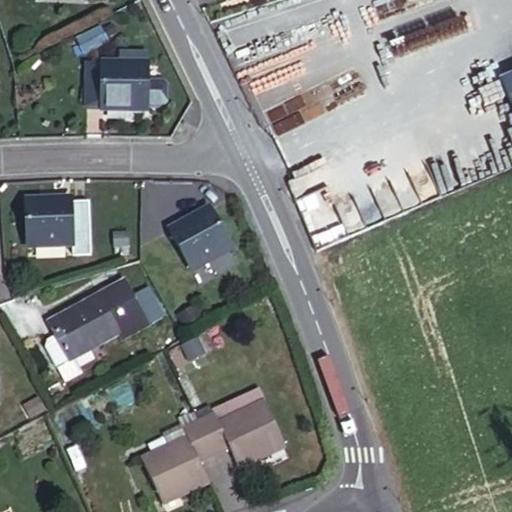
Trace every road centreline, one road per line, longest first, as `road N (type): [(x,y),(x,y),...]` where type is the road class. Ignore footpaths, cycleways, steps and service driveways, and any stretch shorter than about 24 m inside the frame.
road 1 (tertiary): [(356,501),(359,454),(349,414),(247,163)]
road 2 (residential): [(0,164),(247,163)]
road 3 (tertiary): [(247,163),(169,0)]
